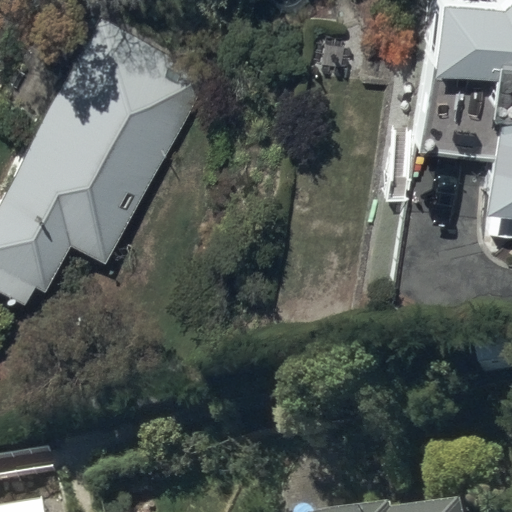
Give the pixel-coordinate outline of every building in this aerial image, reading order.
[(207,65),(96,0),(91,10),(73,0),(72,0),(41,52),(30,46),(0,97),(29,114),(0,164),(0,262),(24,277),(33,261),(43,267),(67,226),(101,246),(207,65)] [(511,0),(421,0),(414,49),(429,51),(415,134),(486,145),(480,186),(511,192),(511,0)] [(511,318),(486,322),(493,369),(511,366),(511,318)] [(412,511),(411,507),(387,511),(479,511),(476,499),(419,511),(412,511)] [(0,511),(55,511),(53,500),(0,509),(0,511)]
